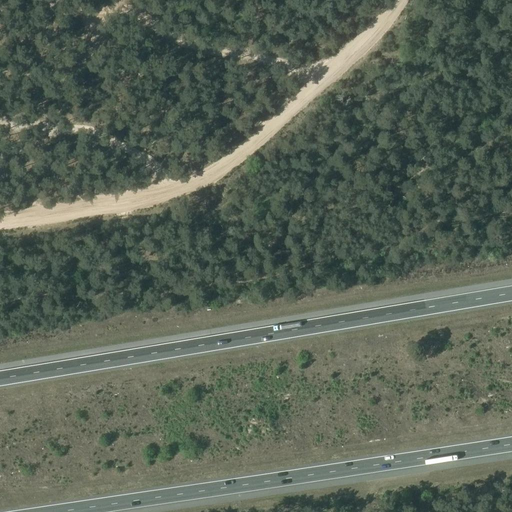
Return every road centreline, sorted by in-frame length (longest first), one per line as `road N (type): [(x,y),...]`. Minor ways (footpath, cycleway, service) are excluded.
road 1 (motorway): [(511,293),(0,378)]
road 2 (motorway): [(62,511),(511,444)]
